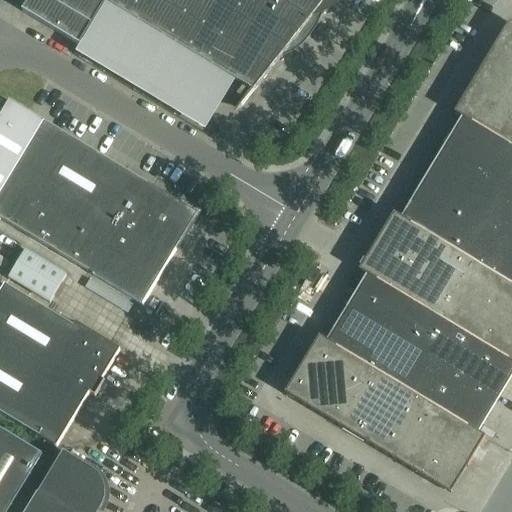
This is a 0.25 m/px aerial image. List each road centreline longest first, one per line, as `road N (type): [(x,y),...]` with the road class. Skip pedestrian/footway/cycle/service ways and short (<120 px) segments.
road 1 (tertiary): [(314,511),(207,445),(188,404),(295,213)]
road 2 (unclassified): [(0,40),(295,213)]
road 3 (tertiary): [(295,213),(425,0)]
